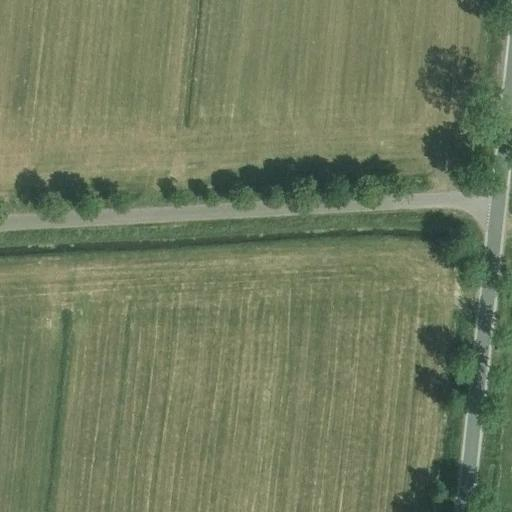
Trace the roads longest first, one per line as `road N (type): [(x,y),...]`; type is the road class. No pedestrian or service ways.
road 1 (unclassified): [(0,224),(499,197)]
road 2 (unclassified): [(464,511),(499,197)]
